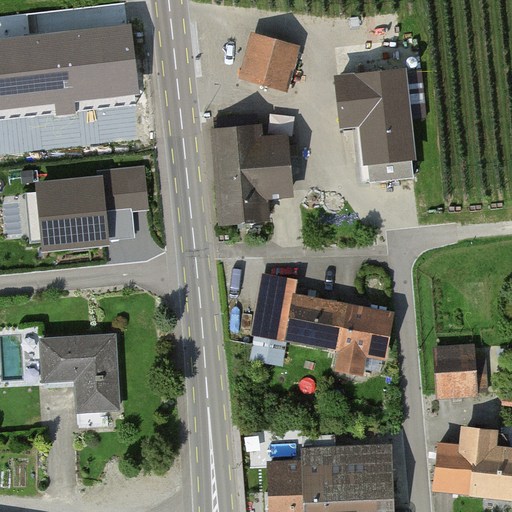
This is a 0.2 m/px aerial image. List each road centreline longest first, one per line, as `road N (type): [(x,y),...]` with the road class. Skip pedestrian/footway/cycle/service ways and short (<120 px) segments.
road 1 (track): [(401,251),(398,229),(304,114),(236,97),(181,102)]
road 2 (secondary): [(197,261),(169,0)]
road 3 (residential): [(424,511),(401,251)]
road 4 (secondary): [(217,511),(197,261)]
road 5 (residential): [(197,261),(173,271),(0,288)]
